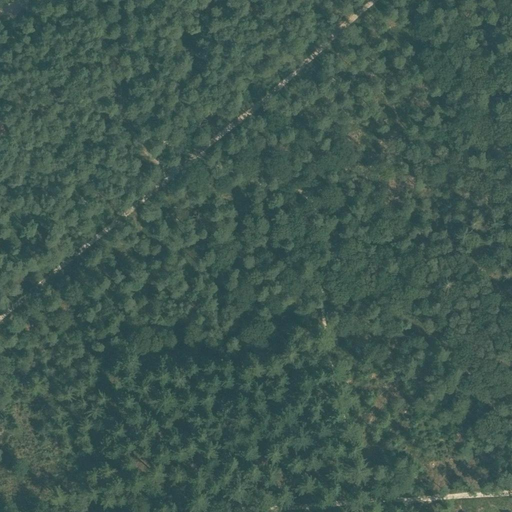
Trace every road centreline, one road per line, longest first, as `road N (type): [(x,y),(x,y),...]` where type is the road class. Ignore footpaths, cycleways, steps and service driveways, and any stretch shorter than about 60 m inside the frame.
road 1 (track): [(199,511),(511,492)]
road 2 (track): [(373,0),(172,174)]
